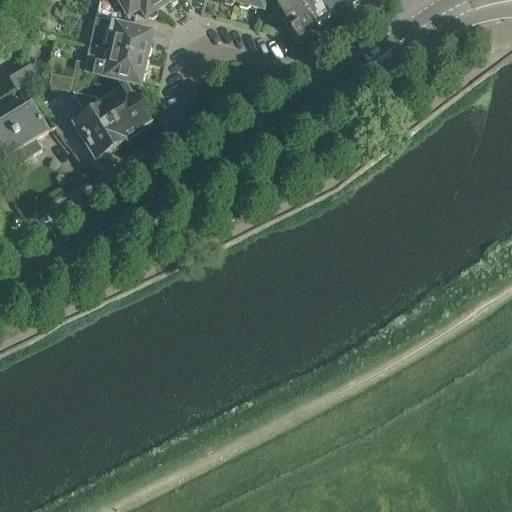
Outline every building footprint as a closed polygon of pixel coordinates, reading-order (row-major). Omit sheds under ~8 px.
[(95,0),(100,4),(96,19),(104,21),(103,25),(95,23),(89,48),(90,48),(89,49),(144,62),(145,60),(149,58),(150,52),(148,48),(151,36),(116,28),(117,24),(120,15),(114,6),(109,0),(95,0)] [(113,0),(127,21),(139,13),(145,21),(147,19),(147,21),(151,22),(156,19),(157,15),(156,13),(157,13),(148,0),(113,0)] [(148,0),(157,13),(167,7),(171,9),(177,6),(176,0),(177,0),(148,0)] [(265,0),(237,0),(235,6),(237,6),(239,10),(245,11),(249,9),(262,13),(265,0)] [(314,26),(318,24),(303,0),(282,0),(272,6),(294,41),(295,43),(297,44),(298,44),(299,45),(300,45),(302,44),(303,44),(304,43),(304,42),(305,42),(305,41),(305,40),(305,39),(305,38),(305,37),(304,36),(304,35),(316,28),(314,26)] [(303,0),(318,24),(318,23),(321,28),(322,29),(323,29),(324,29),(326,28),(326,27),(326,26),(326,25),(323,21),(327,18),(328,20),(344,11),(337,0),(303,0)] [(337,0),(344,11),(359,1),(360,0),(337,0)] [(81,75),(103,80),(118,83),(123,85),(126,85),(138,88),(141,75),(145,73),(146,67),(144,63),(144,62),(94,51),(89,49),(85,65),(74,63),(67,95),(74,97),(76,97),(81,75)] [(17,93),(37,80),(30,69),(10,81),(17,93)] [(103,80),(103,83),(107,90),(109,89),(118,83),(103,80)] [(116,101),(102,110),(123,145),(124,144),(129,147),(136,143),(136,138),(135,137),(138,135),(136,132),(147,125),(125,89),(126,85),(123,85),(111,92),(111,93),(113,96),(116,101)] [(123,145),(102,110),(96,101),(76,97),(74,97),(73,100),(78,108),(83,108),(89,118),(74,127),(76,131),(74,138),(81,139),(95,161),(98,160),(98,161),(103,163),(110,159),(110,154),(109,153),(123,145)] [(37,142),(48,135),(31,107),(0,126),(0,164),(0,165),(12,158),(18,168),(43,153),(37,142)]
